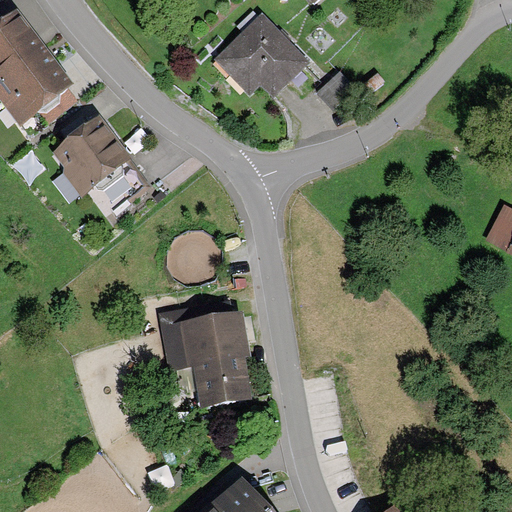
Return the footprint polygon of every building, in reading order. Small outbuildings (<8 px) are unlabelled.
[(285,39),(264,16),(212,63),(246,99),(259,87),(270,99),(308,64),(285,39)] [(14,17),(0,27),(0,101),(18,126),(69,88),(53,66),(36,45),(14,17)] [(100,118),(54,155),(65,169),(64,176),(83,199),(133,160),(100,118)] [(130,208),(146,189),(133,177),(117,196),(130,208)] [(223,306),(160,316),(169,372),(194,368),(202,412),(232,406),(254,403),(240,316),(225,319),(223,306)] [(254,511),(237,492),(213,511),(254,511)]
